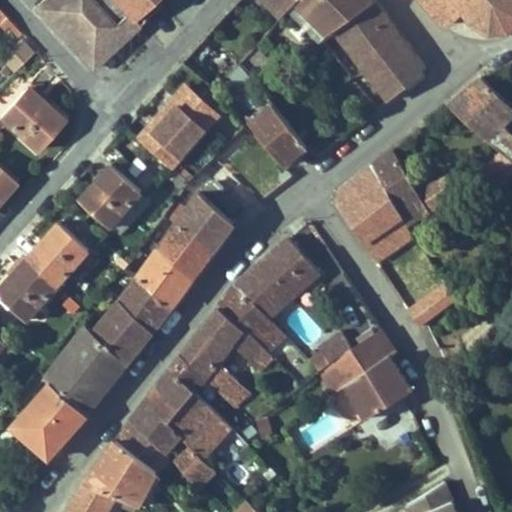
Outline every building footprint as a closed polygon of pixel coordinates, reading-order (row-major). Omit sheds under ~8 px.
[(0,0),(0,20),(6,27),(0,33),(0,52),(24,28),(0,0)] [(40,0),(37,2),(92,64),(105,53),(120,40),(137,26),(163,4),(159,0),(40,0)] [(268,0),(283,15),(295,2),(297,0),(268,0)] [(297,0),(295,2),(328,36),(334,29),(388,101),(400,90),(408,85),(414,80),(417,76),(418,74),(419,71),(419,69),(418,66),(416,64),(413,58),(373,0),(297,0)] [(511,0),(426,0),(444,22),(461,8),(468,17),(461,23),(465,28),(473,21),(481,31),(479,39),(486,40),(487,32),(500,33),(505,39),(511,34),(506,27),(509,24),(511,24),(511,0)] [(228,72),(203,46),(188,62),(209,82),(222,69),(227,73),(228,72)] [(258,67),(250,59),(241,68),(249,76),(258,67)] [(227,73),(222,69),(209,82),(213,85),(227,73)] [(243,85),(235,76),(226,85),(234,94),(243,85)] [(501,156),(478,177),(494,194),(511,177),(511,96),(493,78),(469,98),(455,109),(501,156)] [(65,118),(31,86),(2,117),(37,149),(51,134),(65,118)] [(161,112),(136,138),(138,140),(168,170),(215,118),(185,88),(161,112)] [(275,102),(251,122),(284,161),(294,152),(307,142),(275,102)] [(211,155),(197,140),(183,154),(196,168),(211,155)] [(370,170),(405,230),(430,210),(394,151),(385,158),(370,170)] [(18,180),(0,162),(0,199),(1,199),(18,180)] [(133,195),(103,168),(71,203),(101,231),(133,195)] [(335,199),(372,257),(405,230),(370,170),(347,189),(335,199)] [(494,194),(478,177),(474,181),(489,198),(494,194)] [(194,193),(170,223),(208,255),(230,226),(221,219),(232,205),(207,186),(198,197),(194,193)] [(170,223),(148,249),(187,281),(197,268),(208,255),(170,223)] [(80,253),(51,226),(41,237),(5,275),(0,280),(0,308),(16,323),(49,287),(80,253)] [(279,255),(240,285),(273,321),(292,305),(325,278),(297,241),(279,255)] [(148,249),(125,278),(164,310),(180,291),(187,281),(148,249)] [(164,310),(125,278),(117,272),(107,285),(114,291),(79,334),(120,368),(136,348),(164,310)] [(232,295),(227,302),(277,359),(284,349),(273,337),(281,330),(273,321),(240,285),(232,295)] [(208,324),(198,336),(187,349),(214,378),(238,405),(250,391),(240,381),(224,364),(238,345),(264,372),(277,359),(227,302),(208,324)] [(390,350),(378,326),(354,344),(330,363),(327,366),(369,419),(410,385),(393,364),(385,354),(390,350)] [(316,350),(327,366),(330,363),(354,344),(342,329),(316,350)] [(120,368),(79,334),(75,331),(32,380),(38,385),(75,418),(77,420),(92,402),(120,368)] [(144,400),(132,414),(162,449),(178,426),(204,392),(214,378),(187,349),(178,360),(159,382),(144,400)] [(252,367),(245,375),(255,385),(262,377),(252,367)] [(255,385),(245,375),(240,381),(250,391),(255,385)] [(75,418),(38,385),(1,427),(38,460),(60,434),(75,418)] [(204,392),(178,426),(191,442),(206,460),(236,427),(204,392)] [(120,429),(118,432),(149,467),(162,449),(132,414),(127,420),(120,429)] [(101,455),(88,473),(122,499),(125,495),(127,496),(149,467),(118,432),(105,449),(101,455)] [(191,442),(171,460),(185,475),(194,467),(211,486),(216,482),(220,487),(225,483),(206,460),(191,442)] [(185,475),(171,460),(160,471),(172,485),(185,475)] [(74,493),(64,508),(69,511),(101,511),(108,500),(119,508),(124,500),(122,499),(88,473),(74,493)] [(257,511),(236,487),(227,496),(235,507),(229,511),(257,511)] [(458,511),(456,507),(449,488),(413,510),(414,511),(458,511)]
